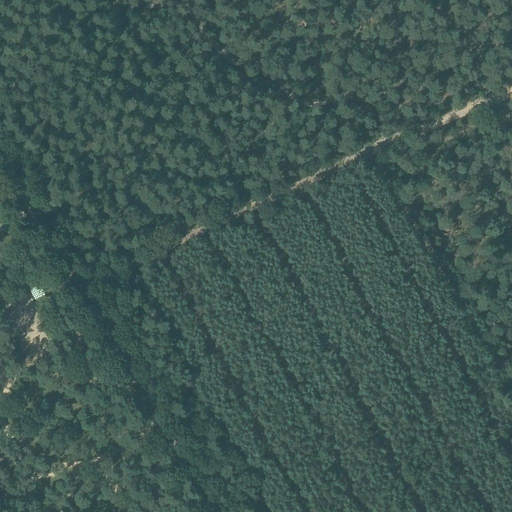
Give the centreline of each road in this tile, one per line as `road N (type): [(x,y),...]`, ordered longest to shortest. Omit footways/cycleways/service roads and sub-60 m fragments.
road 1 (track): [(420,131),(397,106),(378,100),(296,103),(271,66),(234,62),(212,45),(182,3),(124,7),(113,0)]
road 2 (track): [(373,151),(86,285)]
road 3 (track): [(511,385),(373,151)]
road 4 (track): [(86,285),(218,511)]
road 5 (track): [(0,137),(86,285)]
